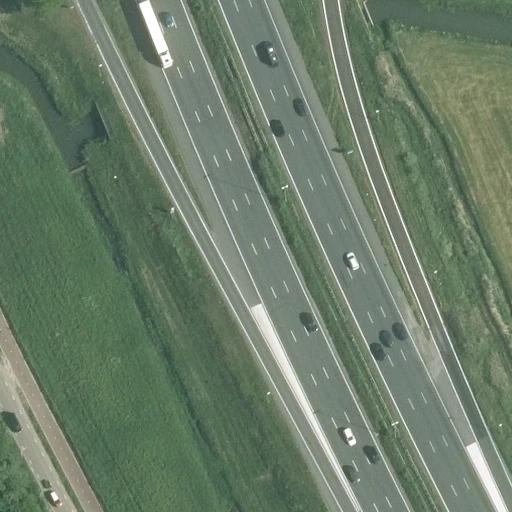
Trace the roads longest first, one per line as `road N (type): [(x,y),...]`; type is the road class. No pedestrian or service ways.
road 1 (motorway): [(80,0),(354,511)]
road 2 (motorway): [(473,511),(317,197),(234,0)]
road 3 (motorway): [(157,0),(246,222),(387,511)]
road 4 (motorway): [(511,511),(363,140),(327,0)]
road 5 (tertiary): [(65,511),(0,387)]
